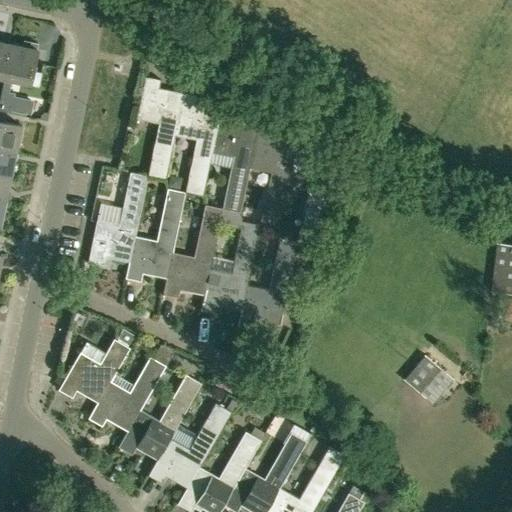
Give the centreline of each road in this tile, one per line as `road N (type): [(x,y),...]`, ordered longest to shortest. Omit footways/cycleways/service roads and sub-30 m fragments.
road 1 (unclassified): [(511,199),(215,50),(141,0)]
road 2 (residential): [(35,280),(91,10)]
road 3 (residential): [(292,373),(35,280)]
road 4 (residential): [(120,511),(39,419),(21,352)]
